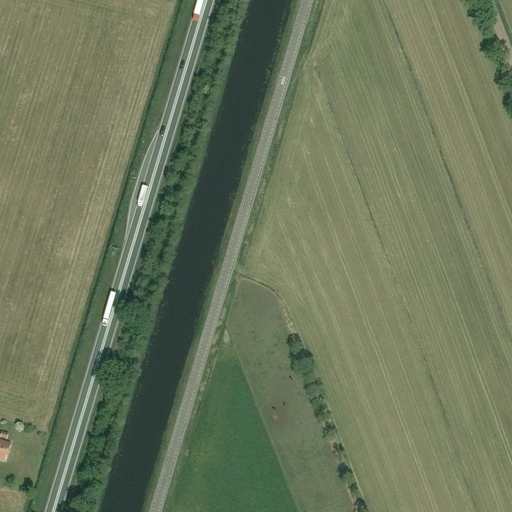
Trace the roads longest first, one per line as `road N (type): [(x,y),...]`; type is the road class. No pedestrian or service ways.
road 1 (trunk): [(53,511),(207,0)]
road 2 (tertiary): [(154,511),(306,0)]
